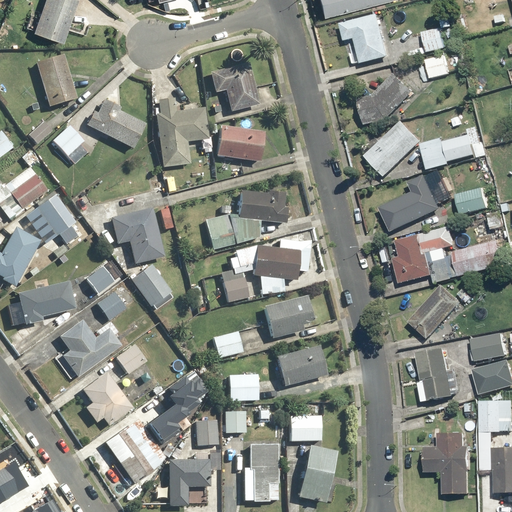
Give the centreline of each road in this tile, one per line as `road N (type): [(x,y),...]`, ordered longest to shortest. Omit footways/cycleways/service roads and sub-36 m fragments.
road 1 (residential): [(288,8),(363,317),(377,395),(381,511)]
road 2 (residential): [(92,511),(0,380)]
road 3 (residential): [(149,42),(288,8)]
